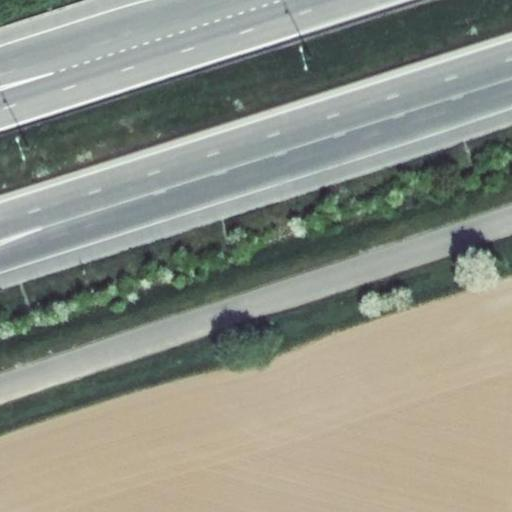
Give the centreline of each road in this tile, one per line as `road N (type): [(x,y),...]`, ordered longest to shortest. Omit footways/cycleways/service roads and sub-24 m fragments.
road 1 (motorway): [(129,182),(511,60)]
road 2 (motorway): [(240,22),(0,100)]
road 3 (motorway): [(240,22),(0,66)]
road 4 (motorway): [(0,255),(129,182)]
road 5 (motorway): [(0,223),(129,182)]
